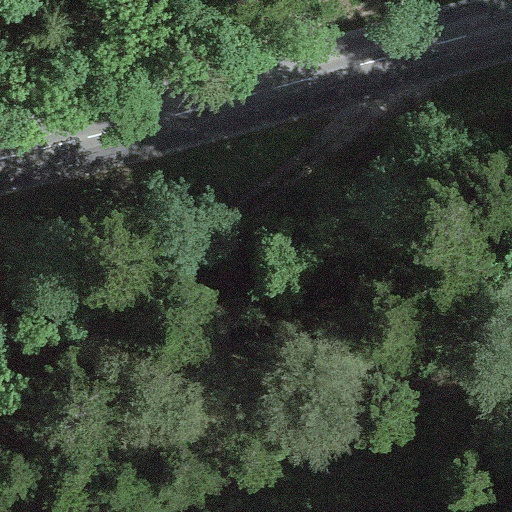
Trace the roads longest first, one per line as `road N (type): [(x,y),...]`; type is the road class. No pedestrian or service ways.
road 1 (track): [(511,366),(441,393),(0,508)]
road 2 (secondary): [(511,23),(0,158)]
road 3 (track): [(359,65),(348,127),(0,417)]
